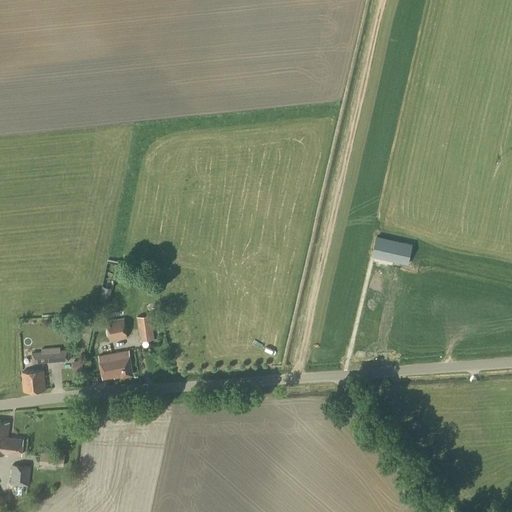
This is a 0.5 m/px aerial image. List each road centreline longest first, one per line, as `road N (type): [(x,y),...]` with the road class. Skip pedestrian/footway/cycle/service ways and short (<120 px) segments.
road 1 (unclassified): [(511,364),(0,407)]
road 2 (track): [(448,511),(353,375)]
